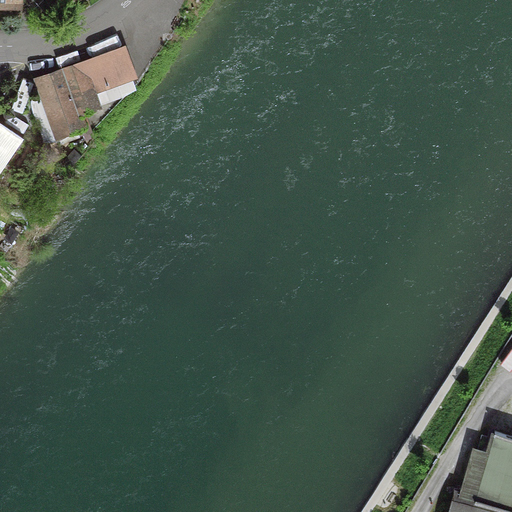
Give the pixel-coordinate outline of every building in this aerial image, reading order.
[(122,48),(79,64),(94,108),(95,107),(90,92),(132,77),(122,48)] [(79,64),(35,79),(56,136),(80,127),(76,115),(94,108),(79,64)] [(0,167),(20,137),(0,123),(0,167)] [(510,368),(511,363),(511,331),(495,359),(510,368)] [(473,498),(453,492),(447,511),(511,511),(511,436),(492,431),(473,498)]
